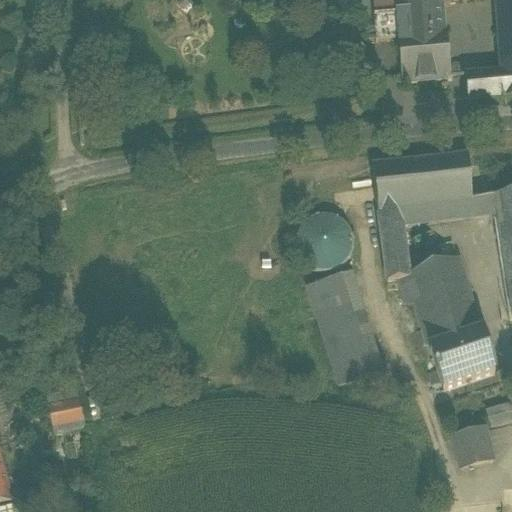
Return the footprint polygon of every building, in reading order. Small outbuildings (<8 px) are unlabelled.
[(372,0),(374,17),(398,15),(397,0),(372,0)] [(443,0),(458,0),(397,0),(398,15),(400,37),(445,33),(443,0)] [(511,101),(511,0),(494,0),(500,74),(502,102),(511,101)] [(374,17),(375,42),(400,41),(400,40),(400,37),(398,15),(374,17)] [(400,41),(403,84),(449,80),(445,33),(400,37),(400,40),(400,41)] [(469,104),(502,102),(500,74),(467,77),(469,104)] [(468,155),(393,162),(372,165),(387,278),(398,277),(403,293),(410,291),(427,342),(428,342),(430,348),(481,332),(458,258),(409,274),(402,225),(400,209),(472,202),(468,155)] [(510,317),(511,316),(511,194),(495,197),(497,215),(509,306),(510,317)] [(400,209),(402,225),(497,215),(495,197),(472,202),(400,209)] [(320,270),(332,269),(343,263),(351,254),(353,242),(351,230),(344,220),(334,214),(322,212),(310,215),(301,223),(296,234),(295,246),(300,258),(309,266),(320,270)] [(353,273),(338,278),(368,374),(384,370),(353,273)] [(309,287),(339,384),(368,374),(338,278),(309,287)] [(430,348),(443,388),(494,372),(481,332),(430,348)] [(47,407),(79,400),(74,376),(55,381),(58,396),(46,399),(47,407)] [(52,430),(84,423),(79,400),(47,407),(52,430)] [(511,407),(511,403),(486,409),(490,428),(511,422),(511,407)] [(84,423),(52,430),(54,439),(86,432),(84,423)] [(453,438),(460,467),(491,460),(484,431),(453,438)] [(77,460),(74,444),(64,446),(67,461),(77,460)] [(0,505),(11,503),(0,463),(0,505)]
